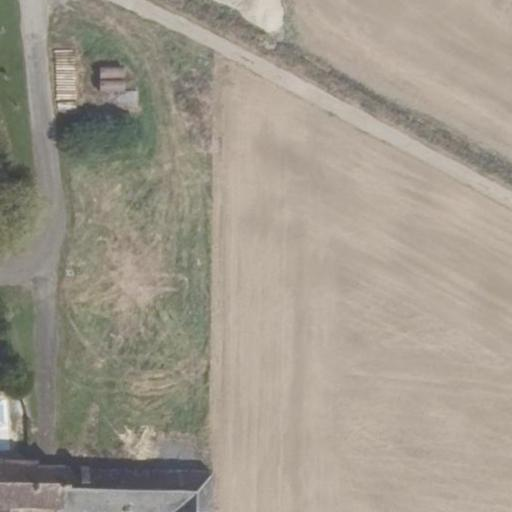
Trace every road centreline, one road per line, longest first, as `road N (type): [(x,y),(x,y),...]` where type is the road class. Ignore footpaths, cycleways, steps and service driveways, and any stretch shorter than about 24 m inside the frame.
road 1 (track): [(45,464),(51,199),(36,0)]
road 2 (track): [(127,0),(511,200)]
